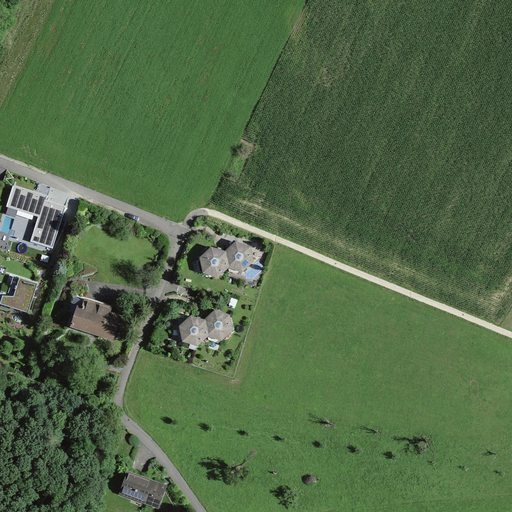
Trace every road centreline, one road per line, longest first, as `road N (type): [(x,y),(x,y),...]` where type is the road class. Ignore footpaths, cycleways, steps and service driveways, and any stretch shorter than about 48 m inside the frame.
road 1 (residential): [(115,409),(180,230),(0,163)]
road 2 (track): [(180,230),(202,208),(511,333)]
road 3 (residential): [(115,409),(164,458),(198,511)]
road 4 (residential): [(0,371),(115,409)]
